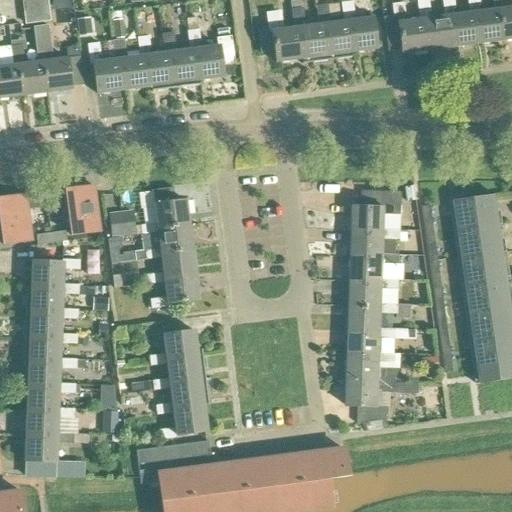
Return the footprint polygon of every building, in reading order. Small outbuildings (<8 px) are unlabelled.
[(47,10),(45,0),(34,0),(22,2),(23,13),(47,10)] [(70,0),(54,0),(50,12),(72,9),(70,0)] [(339,0),(340,4),(343,23),(346,22),(350,54),(376,50),(372,19),(354,21),(352,3),(361,2),(360,0),(339,0)] [(476,45),(470,0),(466,0),(469,14),(455,16),(452,0),(441,0),(443,18),(447,17),(451,48),(476,45)] [(497,11),(493,11),(480,13),(478,0),(470,0),(476,45),(501,42),(497,11)] [(501,42),(511,40),(511,8),(505,10),(503,0),(492,0),(493,11),(497,11),(501,42)] [(447,17),(443,18),(430,19),(428,1),(416,2),(419,21),(422,21),(426,52),(451,48),(447,17)] [(422,21),(419,21),(405,23),(403,4),(391,6),(394,25),(397,25),(401,55),(426,52),(422,21)] [(346,22),(343,23),(329,25),(327,6),(315,7),(318,26),(321,26),(325,57),(350,54),(346,22)] [(321,26),(318,26),(304,28),(302,9),(290,11),(293,30),(296,29),(300,60),(325,57),(321,26)] [(47,10),(23,13),(25,24),(48,21),(47,10)] [(266,22),(259,23),(254,24),(255,32),(257,31),(260,54),(273,52),(275,64),(300,60),(296,29),(293,30),(279,31),(277,13),(265,14),(266,22)] [(90,19),(76,21),(78,38),(92,36),(90,19)] [(121,20),(111,21),(114,41),(124,40),(121,20)] [(194,20),(185,21),(186,32),(196,31),(194,20)] [(71,91),(67,60),(52,61),(47,27),(33,28),(37,63),(41,63),(45,94),(71,91)] [(217,39),(218,47),(200,50),(198,31),(196,31),(186,32),(189,51),(192,51),(196,82),(198,81),(222,78),(221,67),(234,66),(232,38),(217,39)] [(192,51),(189,51),(175,53),(173,34),(161,36),(164,54),(167,54),(171,85),(173,85),(174,90),(199,86),(198,81),(196,82),(192,51)] [(167,54),(164,54),(150,56),(148,37),(136,39),(139,58),(142,57),(146,89),(171,85),(167,54)] [(142,57),(139,58),(125,60),(123,41),(111,42),(114,61),(117,61),(121,92),(146,89),(142,57)] [(117,61),(114,61),(100,63),(98,44),(86,46),(89,65),(92,65),(96,95),(121,92),(117,61)] [(41,63),(37,63),(24,65),(21,46),(10,48),(12,67),(16,66),(20,97),(45,94),(41,63)] [(16,66),(12,67),(0,68),(0,99),(20,97),(16,66)] [(64,190),(68,217),(71,237),(99,233),(92,187),(64,190)] [(354,208),(353,233),(384,234),(385,231),(385,215),(402,216),(402,201),(406,201),(406,195),(402,195),(402,192),(362,191),(362,208),(354,208)] [(33,243),(28,211),(42,209),(40,195),(27,196),(0,199),(0,228),(2,246),(33,243)] [(511,379),(511,308),(496,197),(456,203),(482,384),(511,379)] [(188,226),(185,201),(153,205),(156,225),(140,227),(141,236),(157,234),(157,230),(188,226)] [(431,206),(423,207),(433,281),(446,374),(454,373),(431,206)] [(108,214),(110,238),(134,235),(132,212),(108,214)] [(157,234),(141,236),(143,251),(134,252),(135,262),(160,259),(160,255),(191,251),(188,226),(157,230),(157,234)] [(50,234),(49,228),(43,229),(44,235),(35,236),(36,246),(51,244),(50,234)] [(353,233),(352,258),(384,259),(384,256),(384,240),(401,241),(401,231),(385,231),(384,234),(353,233)] [(64,232),(50,234),(51,244),(65,242),(64,232)] [(106,240),(110,266),(119,265),(117,251),(121,243),(120,238),(106,240)] [(160,255),(160,259),(162,274),(146,276),(147,285),(164,283),(163,280),(194,276),(191,251),(160,255)] [(352,258),(351,283),(383,284),(383,280),(383,265),(400,265),(400,256),(384,256),(384,259),(352,258)] [(31,263),(30,287),(61,288),(61,286),(62,270),(78,271),(79,261),(61,261),(61,264),(31,263)] [(412,268),(412,281),(425,282),(425,269),(412,268)] [(121,276),(112,276),(113,289),(122,288),(121,276)] [(163,280),(164,283),(166,299),(149,301),(150,310),(168,308),(167,305),(198,301),(194,276),(163,280)] [(383,284),(351,283),(350,307),(382,308),(382,305),(382,290),(399,290),(399,281),(383,280),(383,284)] [(61,288),(30,287),(29,312),(61,313),(61,310),(61,295),(78,295),(78,286),(61,286),(61,288)] [(107,313),(107,299),(92,298),(91,312),(107,313)] [(382,308),(350,307),(350,332),(381,334),(381,330),(382,314),(398,315),(398,318),(411,319),(412,306),(382,305),(382,308)] [(61,313),(29,312),(28,337),(60,338),(60,335),(60,320),(77,320),(77,311),(61,310),(61,313)] [(96,326),(96,337),(104,336),(104,326),(96,326)] [(350,332),(349,357),(380,358),(380,355),(381,339),(416,340),(417,331),(381,330),(381,334),(350,332)] [(166,359),(201,355),(201,350),(196,351),(194,331),(163,334),(165,353),(149,355),(150,365),(166,363),(166,359)] [(28,337),(27,362),(59,363),(59,360),(59,344),(76,345),(76,336),(60,335),(60,338),(28,337)] [(76,336),(76,345),(86,345),(86,336),(76,336)] [(169,385),(204,380),(201,355),(166,359),(166,363),(168,378),(152,380),(153,388),(153,390),(169,388),(169,385)] [(380,358),(349,357),(348,382),(379,383),(379,380),(380,368),(400,369),(401,356),(380,355),(380,358)] [(424,373),(440,371),(438,357),(422,360),(424,373)] [(27,362),(26,387),(58,388),(58,385),(58,369),(75,370),(75,369),(75,361),(59,360),(59,363),(27,362)] [(75,361),(75,369),(84,370),(84,361),(75,361)] [(152,380),(142,382),(143,389),(153,388),(152,380)] [(172,410),(203,406),(203,403),(207,403),(204,380),(169,385),(171,404),(155,406),(156,415),(172,413),(172,410)] [(379,383),(348,382),(347,407),(359,408),(358,425),(389,421),(389,407),(390,407),(390,393),(419,395),(419,392),(422,392),(422,384),(408,384),(408,381),(379,380),(379,383)] [(128,381),(118,382),(119,393),(130,392),(128,381)] [(58,388),(26,387),(25,412),(57,413),(57,410),(57,394),(74,395),(74,385),(58,385),(58,388)] [(116,413),(113,387),(98,386),(97,412),(116,413)] [(206,431),(203,406),(172,410),(172,413),(174,429),(158,431),(159,440),(175,438),(175,435),(206,431)] [(57,413),(25,412),(25,436),(56,437),(56,434),(57,419),(73,420),(73,410),(57,410),(57,413)] [(56,437),(25,436),(24,462),(55,464),(56,444),(72,444),(72,435),(56,434),(56,437)] [(209,456),(208,442),(135,452),(137,466),(209,456)] [(322,458),(246,469),(158,483),(162,511),(301,511),(330,508),(327,481),(347,478),(343,450),(322,454),(322,458)] [(146,478),(138,478),(139,486),(147,485),(146,478)] [(0,511),(22,511),(20,493),(0,495),(0,511)]
